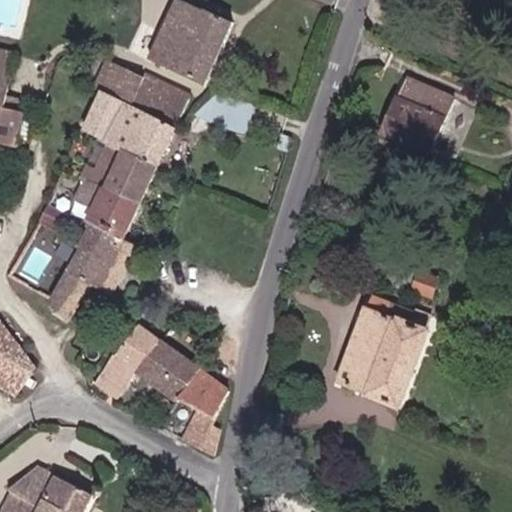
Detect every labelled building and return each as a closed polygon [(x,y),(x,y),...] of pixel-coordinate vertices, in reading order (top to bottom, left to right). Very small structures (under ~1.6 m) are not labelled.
[(241,16),(200,0),(181,0),(158,51),(215,76),(241,16)] [(0,43),(16,47),(19,32),(0,27),(0,43)] [(16,47),(0,43),(0,101),(29,106),(31,94),(8,89),(16,47)] [(107,83),(115,86),(183,119),(199,87),(120,54),(107,83)] [(411,75),(389,127),(437,149),(459,96),(411,75)] [(183,119),(115,86),(96,124),(121,137),(164,157),(183,119)] [(238,122),(241,98),(209,94),(206,118),(238,122)] [(0,134),(19,139),(21,128),(29,129),(29,106),(0,101),(0,134)] [(121,137),(107,163),(112,165),(105,178),(110,180),(146,195),(164,157),(121,137)] [(105,178),(112,165),(107,163),(93,157),(86,170),(105,178)] [(94,215),(129,230),(146,195),(110,180),(94,215)] [(64,224),(72,206),(51,196),(41,213),(64,224)] [(65,275),(88,289),(96,275),(116,287),(142,236),(129,230),(94,215),(65,275)] [(11,269),(33,281),(41,263),(20,252),(11,269)] [(74,313),(88,289),(65,275),(55,293),(52,299),(74,313)] [(344,379),(405,406),(437,330),(375,304),(344,379)] [(0,366),(24,383),(41,358),(5,314),(0,322),(0,366)] [(166,331),(144,316),(99,375),(123,391),(141,367),(166,331)] [(141,367),(182,396),(207,362),(166,331),(141,367)] [(182,396),(197,407),(210,416),(212,414),(216,416),(234,382),(207,362),(182,396)] [(184,428),(200,436),(210,416),(197,407),(184,428)] [(212,414),(210,416),(200,436),(219,445),(225,421),(216,416),(212,414)] [(86,511),(99,488),(51,461),(10,489),(42,503),(36,511),(86,511)]
